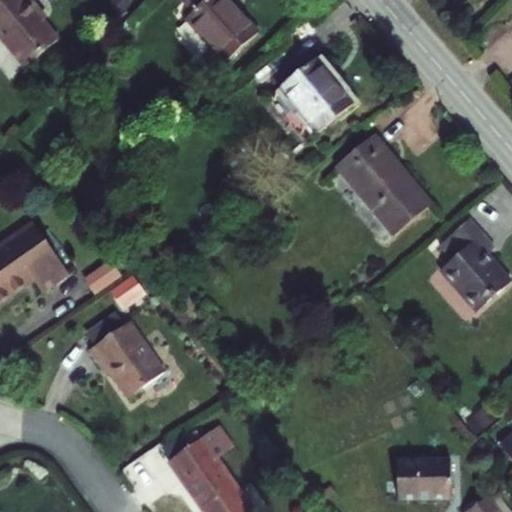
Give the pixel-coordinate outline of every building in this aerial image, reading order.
[(0,0),(0,77),(3,82),(37,55),(16,28),(20,24),(0,0)] [(204,75),(238,45),(201,2),(203,0),(149,0),(174,28),(168,34),(204,75)] [(511,46),(511,0),(508,0),(482,24),(500,47),(507,40),(511,46)] [(297,143),(331,112),(291,66),(256,97),(297,143)] [(368,246),(404,214),(345,148),(310,178),(368,246)] [(455,316),(490,286),(465,254),(472,248),(447,221),(417,247),(431,264),(418,274),(455,316)] [(0,250),(0,304),(22,291),(28,300),(52,285),(22,236),(0,250)] [(84,277),(93,294),(121,280),(113,263),(84,277)] [(110,293),(124,312),(142,299),(128,280),(110,293)] [(104,400),(137,378),(104,328),(64,355),(75,371),(82,366),(104,400)] [(511,424),(478,454),(504,488),(511,481),(511,424)] [(180,511),(232,511),(203,466),(222,456),(208,433),(152,470),(180,511)] [(378,511),(431,511),(429,478),(375,485),(378,511)]
